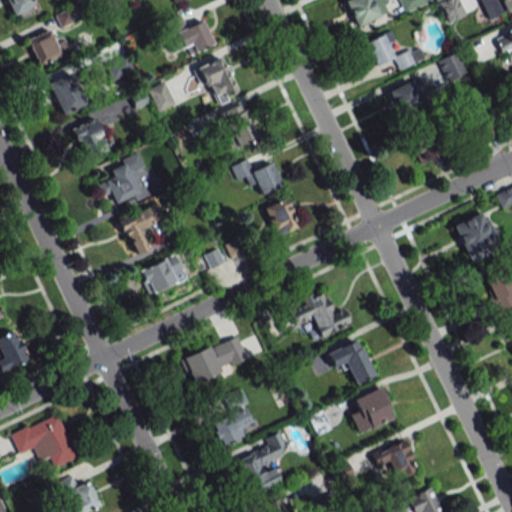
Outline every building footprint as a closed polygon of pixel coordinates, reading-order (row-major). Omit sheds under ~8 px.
[(36,10),(30,0),(4,0),(15,20),(36,10)] [(385,13),(381,4),(389,0),(341,0),(354,27),(385,13)] [(397,0),(402,12),(432,0),(397,0)] [(463,15),(457,0),(439,0),(437,1),(445,22),(463,15)] [(477,0),(511,0),(511,9),(487,21),(477,0)] [(211,43),(201,19),(184,27),(179,14),(168,19),(183,55),(211,43)] [(511,49),(511,28),(493,36),(500,54),(511,49)] [(61,39),(54,43),(47,29),(25,39),(37,64),(67,50),(61,39)] [(421,59),(416,47),(391,56),(386,43),(392,40),(389,31),(363,41),(372,65),(392,58),(397,69),(421,59)] [(435,61),(445,81),(464,72),(454,52),(435,61)] [(215,103),(236,94),(221,57),(191,68),(199,88),(208,84),(215,103)] [(60,114),(84,104),(70,72),(46,83),(60,114)] [(146,90),(157,111),(171,103),(160,82),(146,90)] [(412,82),(388,87),(393,114),(417,109),(412,82)] [(234,147),(256,137),(240,103),(218,113),(234,147)] [(84,160),(108,149),(92,117),(69,129),(84,160)] [(484,139),(493,136),(488,123),(479,127),(484,139)] [(435,158),(428,135),(410,141),(417,164),(435,158)] [(141,190),(133,170),(142,166),(136,153),(106,165),(111,177),(95,184),(100,196),(109,193),(113,202),(141,190)] [(244,178),(248,186),(255,184),(258,192),(279,185),(270,162),(250,170),(246,159),(229,165),(235,181),(244,178)] [(499,208),(511,202),(511,184),(493,194),(499,208)] [(261,208),(275,236),(297,225),(283,197),(261,208)] [(117,219),(131,254),(146,248),(138,228),(157,220),(151,206),(117,219)] [(467,261),(495,248),(478,212),(450,225),(467,261)] [(137,271),(147,293),(182,276),(172,254),(137,271)] [(511,304),(511,289),(503,270),(482,279),(496,312),(511,304)] [(292,325),(308,320),(314,337),(348,325),(342,308),(329,312),(321,290),(298,299),(301,306),(286,311),(292,325)] [(0,374),(0,375),(0,374),(0,369),(25,360),(13,330),(0,335),(0,374)] [(178,356),(188,383),(246,362),(236,335),(178,356)] [(372,375),(355,338),(324,352),(332,370),(344,365),(352,383),(372,375)] [(389,418),(377,389),(352,399),(357,410),(349,414),(355,431),(389,418)] [(239,426),(249,421),(243,409),(209,424),(219,446),(243,435),(239,426)] [(327,428),(319,411),(306,418),(315,434),(327,428)] [(7,433),(16,454),(31,448),(37,461),(47,456),(51,467),(74,458),(57,414),(7,433)] [(278,483),(268,461),(287,453),(277,431),(261,438),(265,446),(234,459),(250,495),(278,483)] [(403,440),(369,453),(373,464),(385,460),(392,479),(414,470),(403,440)] [(339,482),(351,475),(343,460),(330,468),(339,482)] [(63,511),(81,511),(97,505),(86,480),(76,485),(71,475),(50,483),(63,511)] [(409,511),(438,511),(426,486),(402,498),(409,511)] [(256,508),(257,511),(283,511),(275,497),(256,508)] [(405,511),(399,501),(386,508),(388,511),(405,511)]
